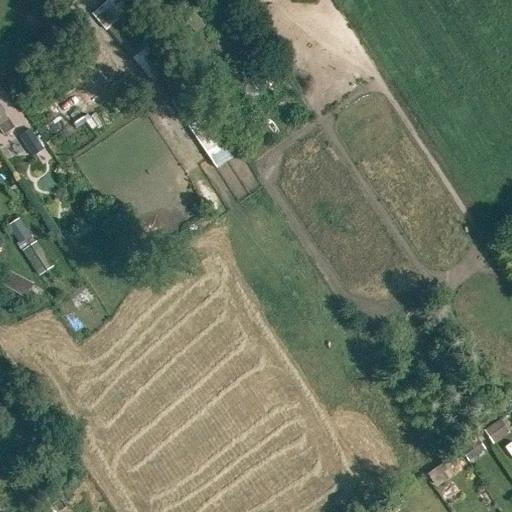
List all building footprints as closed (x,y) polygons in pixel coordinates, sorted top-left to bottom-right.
[(145,61),(163,47),(166,45),(146,19),(136,7),(129,0),(109,0),(91,15),(105,31),(107,30),(138,66),(145,61)] [(206,0),(219,20),(232,11),(225,0),(206,0)] [(189,9),(180,16),(194,35),(203,28),(189,9)] [(154,75),(173,63),(163,47),(145,61),(154,75)] [(173,63),(154,75),(171,101),(189,89),(173,63)] [(53,139),(70,128),(92,113),(62,69),(23,95),(53,139)] [(0,130),(3,135),(14,128),(7,116),(5,117),(0,109),(0,130)] [(32,156),(41,150),(28,130),(19,135),(32,156)] [(21,247),(35,241),(25,217),(11,223),(21,247)] [(93,219),(77,228),(83,237),(98,227),(93,219)] [(40,240),(25,250),(42,276),(57,266),(40,240)] [(0,283),(25,297),(25,296),(32,283),(4,268),(0,276),(0,283)] [(43,289),(32,283),(25,296),(37,302),(43,289)] [(0,478),(16,467),(12,461),(24,452),(2,425),(0,422),(0,478)] [(11,481),(0,490),(0,498),(9,508),(24,495),(11,481)]
